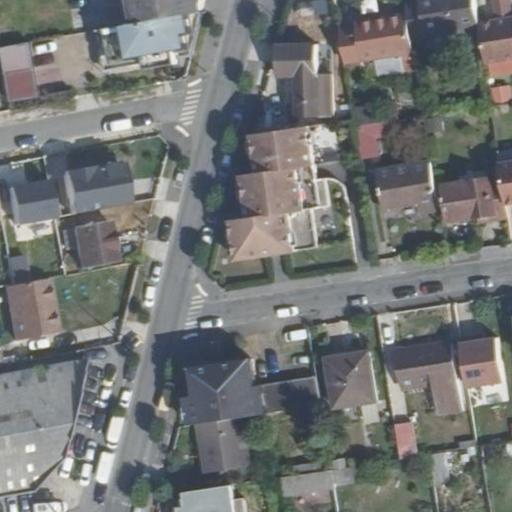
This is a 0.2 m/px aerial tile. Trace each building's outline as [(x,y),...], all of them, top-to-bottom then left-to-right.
[(202,10),(200,0),(124,0),(129,24),(202,10)] [(480,21),(476,0),(421,0),(422,2),(407,4),(409,18),(415,50),(429,48),(427,33),(481,24),(480,21)] [(511,58),(511,5),(511,0),(495,0),(498,19),(480,21),(481,24),(487,63),(511,58)] [(194,54),(205,9),(202,10),(129,24),(98,29),(107,69),(194,54)] [(415,50),(409,18),(361,24),(362,29),(343,31),(348,61),(403,53),(407,72),(418,70),(415,50)] [(40,97),(30,42),(0,48),(11,102),(40,97)] [(333,118),(333,75),(322,74),(321,44),(280,45),(280,75),(299,75),(299,118),(333,118)] [(511,84),(493,87),(494,100),(511,98),(511,84)] [(381,151),(376,121),(358,124),(363,153),(381,151)] [(335,204),(331,176),(320,177),(312,126),(257,134),(263,171),(247,174),(253,216),(236,219),(241,259),(323,247),(318,207),(335,204)] [(511,202),(511,160),(503,162),(510,203),(511,202)] [(439,191),(433,161),(380,170),(386,205),(420,200),(422,209),(441,207),(439,191)] [(130,164),(66,167),(68,209),(132,206),(130,164)] [(494,176),(493,168),(479,170),(479,168),(472,169),(473,174),(464,175),(465,180),(494,176)] [(500,211),(494,176),(465,180),(446,183),(447,190),(450,209),(452,219),(500,211)] [(58,220),(56,181),(9,183),(10,222),(58,220)] [(450,209),(447,190),(439,191),(441,207),(442,210),(450,209)] [(116,261),(109,221),(72,228),(79,268),(116,261)] [(53,334),(48,305),(56,304),(51,278),(8,286),(19,340),(53,334)] [(505,380),(498,337),(477,340),(476,334),(461,336),(468,385),(505,380)] [(463,409),(453,343),(398,351),(404,386),(438,381),(443,412),(463,409)] [(378,401),(370,352),(328,358),(336,407),(378,401)] [(324,404),(319,374),(259,383),(256,357),(199,364),(201,392),(190,393),(193,423),(203,421),(246,415),(324,404)] [(59,463),(83,360),(0,374),(0,496),(30,491),(59,463)] [(310,456),(304,411),(290,413),(297,458),(310,456)] [(253,462),(246,415),(203,421),(210,469),(253,462)] [(415,420),(397,423),(402,455),(420,452),(415,420)] [(432,455),(437,485),(453,482),(447,452),(432,455)] [(310,488),(308,471),(282,475),(285,492),(310,488)]
